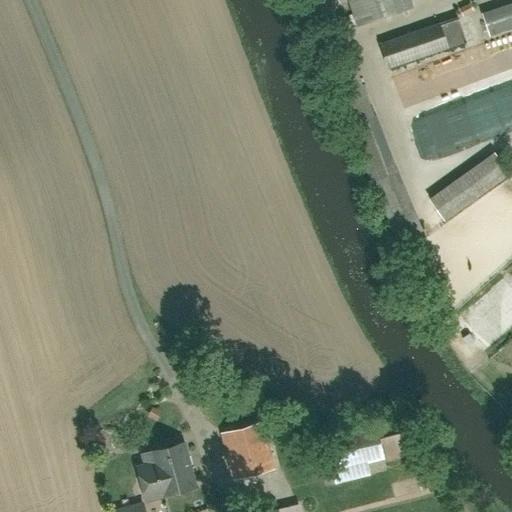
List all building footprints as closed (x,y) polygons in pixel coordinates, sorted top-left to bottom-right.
[(413,2),(412,0),(349,0),(357,21),(413,2)] [(511,24),(511,0),(507,0),(481,10),(489,33),(511,24)] [(467,39),(459,15),(379,41),(387,65),(467,39)] [(494,147),(428,194),(444,216),(509,169),(494,147)] [(416,199),(393,205),(404,248),(427,242),(416,199)] [(276,467),(263,418),(219,429),(232,478),(276,467)] [(199,481),(185,435),(141,449),(143,455),(135,458),(147,497),(199,481)] [(370,473),(362,441),(329,449),(337,481),(370,473)] [(146,511),(143,498),(113,506),(114,511),(146,511)] [(302,511),(299,499),(249,511),(302,511)]
